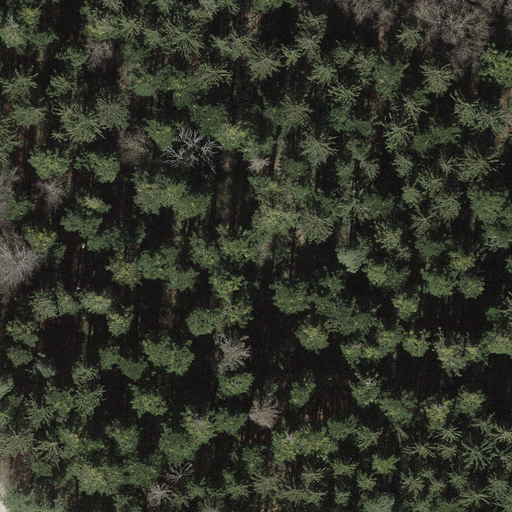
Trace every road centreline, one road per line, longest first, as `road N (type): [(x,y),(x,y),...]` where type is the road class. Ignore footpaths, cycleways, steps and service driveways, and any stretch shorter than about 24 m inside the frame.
road 1 (track): [(236,0),(410,511)]
road 2 (track): [(511,127),(359,0)]
